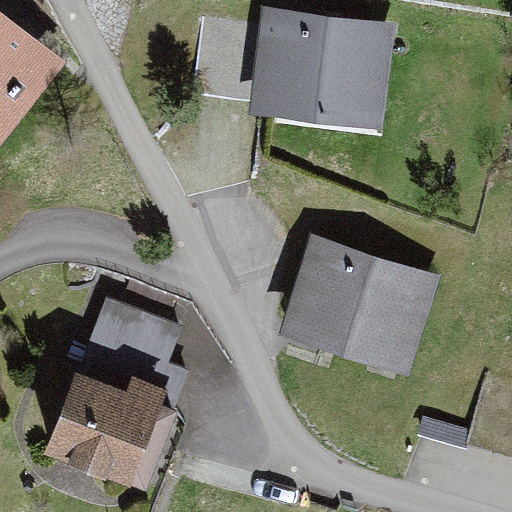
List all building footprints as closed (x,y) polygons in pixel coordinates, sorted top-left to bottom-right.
[(13,0),(0,0),(0,130),(28,150),(84,67),(5,14),(13,0)] [(401,32),(274,17),(262,122),(388,136),(401,32)] [(253,95),(262,25),(202,18),(194,87),(253,95)] [(445,278),(317,244),(293,333),(421,367),(445,278)] [(88,350),(160,378),(182,321),(110,293),(88,350)] [(146,393),(98,377),(75,445),(166,476),(194,394),(150,379),(146,393)]
